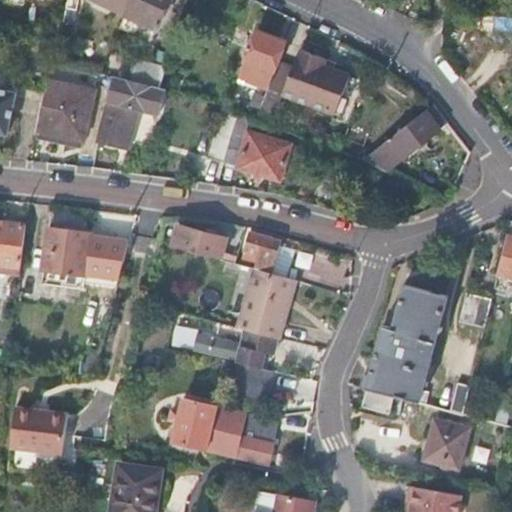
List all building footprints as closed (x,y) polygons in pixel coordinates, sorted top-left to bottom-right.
[(89,0),(127,17),(134,0),(68,0),(66,10),(75,12),(78,2),(74,1),(74,0),(89,0)] [(134,0),(127,17),(121,29),(148,41),(153,40),(172,0),(134,0)] [(58,45),(57,49),(66,51),(75,12),(66,10),(58,45)] [(239,81),(267,93),(277,66),(287,42),(260,31),(239,81)] [(294,73),(284,100),(336,123),(353,83),(327,73),(330,64),(302,52),(294,73)] [(126,81),(158,89),(165,69),(132,60),(126,81)] [(267,93),(284,100),(294,73),(277,66),(267,93)] [(113,78),(99,143),(125,148),(133,109),(159,114),(163,90),(158,89),(126,81),(113,78)] [(50,83),(37,135),(82,146),(93,93),(50,83)] [(0,92),(0,137),(6,139),(15,96),(0,92)] [(255,120),(273,128),(284,100),(267,93),(255,120)] [(361,167),(384,177),(450,123),(437,106),(425,116),(424,114),(361,167)] [(210,160),(225,165),(240,113),(224,109),(210,160)] [(240,113),(225,165),(239,169),(240,171),(281,184),(292,147),(250,134),(254,119),(240,113)] [(324,129),(318,142),(329,146),(334,135),(324,129)] [(0,265),(21,269),(26,227),(0,224),(0,265)] [(224,255),(229,240),(180,225),(174,247),(222,261),(224,255)] [(93,234),(50,230),(45,271),(62,274),(61,281),(75,283),(76,274),(88,276),(87,282),(120,285),(132,241),(93,236),(93,234)] [(256,271),(272,276),(280,247),(281,244),(251,234),(246,250),(261,255),(256,271)] [(511,280),(511,237),(501,277),(511,280)] [(272,276),(287,280),(295,252),(280,247),(272,276)] [(238,259),(224,255),(222,261),(236,265),(238,259)] [(282,339),(298,284),(287,280),(272,276),(256,271),(237,329),(247,331),(280,339),(282,339)] [(364,381),(361,390),(368,392),(395,399),(419,405),(448,299),(406,288),(394,332),(384,330),(370,382),(364,381)] [(496,302),(469,296),(462,323),(488,329),(496,302)] [(196,354),(199,336),(200,333),(178,327),(173,349),(175,349),(196,354)] [(237,364),(263,370),(267,354),(276,356),(280,339),(247,331),(243,347),(199,336),(196,354),(237,364)] [(100,359),(102,353),(92,351),(89,365),(98,366),(100,359)] [(142,354),(137,373),(144,375),(149,356),(142,354)] [(98,366),(89,365),(83,364),(82,375),(95,377),(98,366)] [(268,405),(276,373),(263,370),(237,364),(229,396),(268,405)] [(0,382),(7,383),(9,367),(0,366),(0,382)] [(460,385),(453,414),(466,417),(473,389),(460,385)] [(395,399),(368,392),(364,408),(390,414),(395,399)] [(280,423),(184,399),(174,442),(251,461),(251,460),(270,464),(280,423)] [(38,411),(15,409),(12,450),(64,455),(68,413),(49,412),(49,414),(37,413),(38,411)] [(461,471),(471,432),(436,423),(426,461),(461,471)] [(475,446),(471,462),(486,465),(490,449),(475,446)] [(113,511),(155,511),(161,472),(120,467),(113,511)] [(460,511),(463,497),(411,488),(407,511),(406,511),(460,511)] [(279,495),(276,511),(315,511),(317,502),(279,495)] [(256,511),(272,511),(274,497),(257,496),(256,511)]
